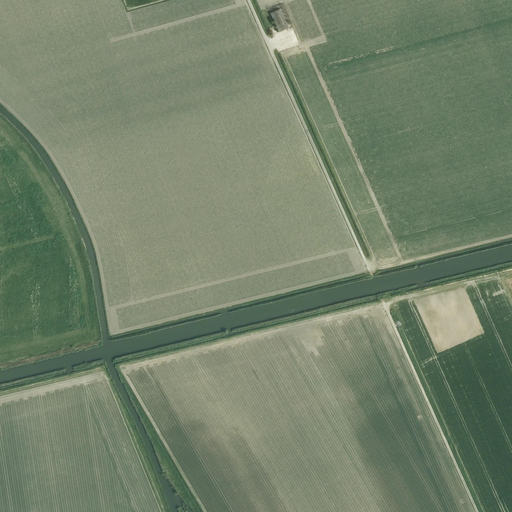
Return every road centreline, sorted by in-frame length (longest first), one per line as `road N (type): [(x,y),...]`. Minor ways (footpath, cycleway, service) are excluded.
road 1 (track): [(369,270),(268,45)]
road 2 (track): [(477,511),(383,301)]
